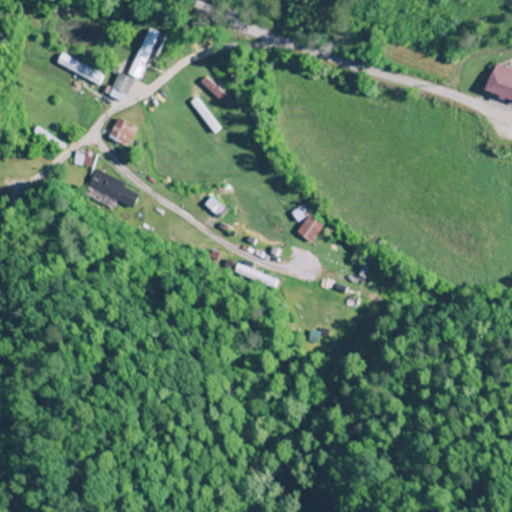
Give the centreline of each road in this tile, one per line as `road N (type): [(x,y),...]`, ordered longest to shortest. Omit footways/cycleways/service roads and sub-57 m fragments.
road 1 (residential): [(511,129),(264,45),(168,0)]
road 2 (residential): [(294,56),(205,78),(151,120),(139,148),(151,193),(247,257)]
